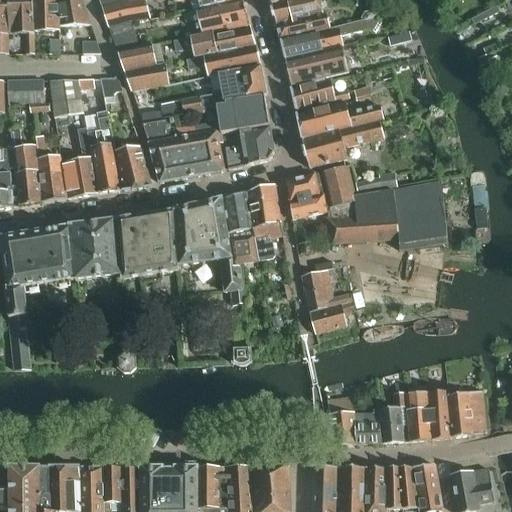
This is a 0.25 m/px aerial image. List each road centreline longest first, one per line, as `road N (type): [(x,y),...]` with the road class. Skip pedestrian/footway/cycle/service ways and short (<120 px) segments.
road 1 (residential): [(260,0),(291,127),(292,149),(280,172),(0,228)]
road 2 (residential): [(299,455),(0,456)]
road 3 (residential): [(299,455),(386,458),(511,446)]
road 4 (residential): [(0,69),(115,64),(92,0)]
